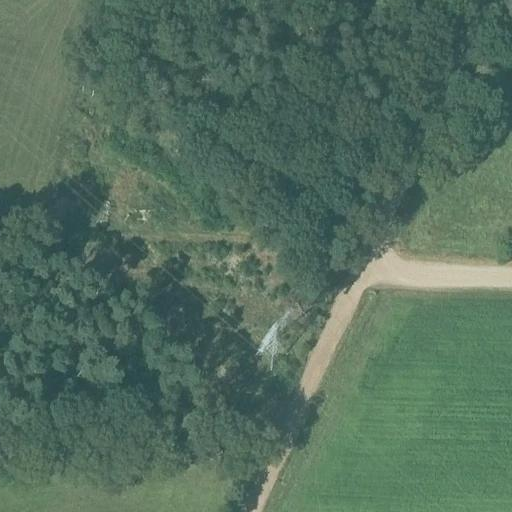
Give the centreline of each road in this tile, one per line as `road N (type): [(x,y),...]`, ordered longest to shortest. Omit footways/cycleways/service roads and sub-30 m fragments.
road 1 (track): [(485,0),(253,511)]
road 2 (unknown): [(373,249),(511,265)]
